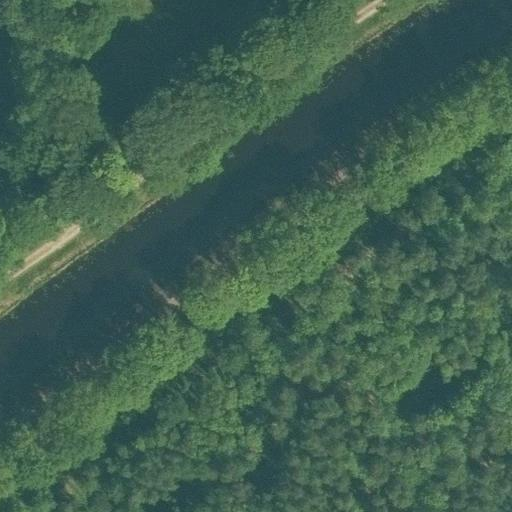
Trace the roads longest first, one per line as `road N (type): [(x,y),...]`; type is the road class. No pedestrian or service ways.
road 1 (track): [(22,411),(318,176),(511,49)]
road 2 (track): [(0,279),(379,0)]
road 3 (track): [(511,365),(316,511)]
road 4 (track): [(118,511),(22,411)]
